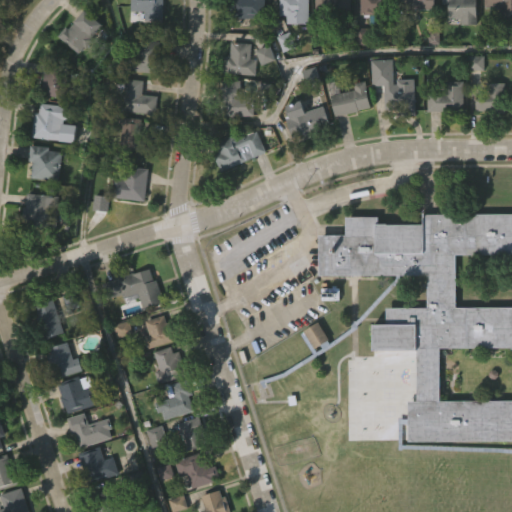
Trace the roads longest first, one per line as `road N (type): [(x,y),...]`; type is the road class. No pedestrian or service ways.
road 1 (residential): [(0,280),(221,215),(333,164),(406,151),(511,151)]
road 2 (residential): [(269,511),(179,225),(195,0)]
road 3 (residential): [(65,511),(0,298)]
road 4 (residential): [(0,108),(4,68),(51,0)]
